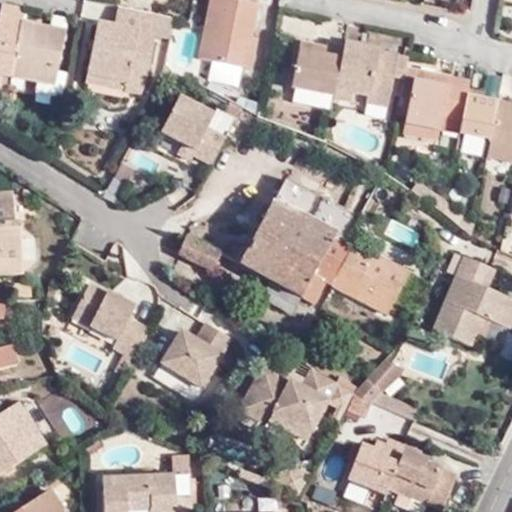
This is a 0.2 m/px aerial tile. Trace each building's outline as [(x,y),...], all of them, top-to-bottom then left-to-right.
[(244,35),(249,4),(230,0),(206,0),(196,59),(245,69),(248,49),(241,47),(244,35)] [(93,1),(92,15),(112,17),(114,3),(93,1)] [(10,76),(14,53),(21,23),(23,8),(0,3),(0,87),(7,89),(10,76)] [(151,13),(117,7),(113,27),(147,34),(151,13)] [(66,31),(21,23),(14,53),(10,76),(17,78),(37,82),(40,67),(58,70),(66,31)] [(156,35),(147,34),(113,27),(97,25),(88,76),(126,83),(124,91),(133,93),(140,92),(146,88),(156,35)] [(323,37),(298,32),(296,41),(321,46),(323,37)] [(296,41),(289,78),(332,87),(340,46),(341,40),(342,37),(324,33),(323,37),(321,46),(296,41)] [(248,49),(251,37),(244,35),(241,47),(248,49)] [(371,51),(372,45),(341,40),(340,46),(371,51)] [(340,46),(332,87),(329,99),(348,101),(349,93),(363,96),(386,100),(390,78),(394,55),(371,51),(340,46)] [(402,68),(404,57),(394,55),(390,78),(400,79),(402,68)] [(58,70),(40,67),(37,82),(55,85),(58,70)] [(402,68),(400,79),(398,90),(407,92),(410,78),(411,69),(402,68)] [(444,76),(411,69),(410,78),(443,84),(444,76)] [(7,89),(3,104),(11,106),(17,78),(10,76),(7,89)] [(88,76),(87,84),(124,91),(126,83),(88,76)] [(434,126),(436,117),(457,120),(462,95),(465,80),(444,76),(443,84),(410,78),(407,92),(402,120),(434,126)] [(201,125),(224,134),(233,113),(173,89),(157,130),(193,145),(201,125)] [(457,120),(455,132),(485,138),(492,101),(462,95),(457,120)] [(385,109),(386,100),(363,96),(362,105),(385,109)] [(485,138),(482,157),(511,163),(511,105),(492,101),(485,138)] [(400,131),(432,137),(434,126),(402,120),(400,131)] [(207,161),(222,138),(206,128),(191,150),(207,161)] [(191,158),(193,153),(180,146),(174,156),(188,163),(191,158)] [(313,307),(325,284),(331,287),(341,269),(334,265),(345,244),(358,219),(285,182),(273,205),(239,266),(313,307)] [(0,276),(21,275),(18,223),(13,224),(12,205),(0,206),(0,276)] [(208,271),(218,254),(210,249),(182,237),(174,254),(208,271)] [(334,265),(341,269),(331,287),(386,315),(407,275),(345,244),(334,265)] [(511,303),(481,291),(489,271),(459,258),(443,295),(427,332),(465,348),(477,320),(504,332),(511,313),(511,303)] [(124,323),(130,311),(84,287),(65,324),(110,347),(106,354),(125,365),(142,332),(124,323)] [(0,370),(16,367),(11,347),(0,349),(0,320),(4,321),(0,303),(0,370)] [(193,342),(178,333),(158,366),(197,391),(229,341),(203,324),(193,342)] [(188,405),(197,391),(158,366),(149,379),(188,405)] [(310,437),(336,387),(310,370),(299,391),(289,386),(272,416),(310,437)] [(364,383),(356,393),(353,397),(370,405),(411,422),(415,413),(377,396),(379,394),(364,383)] [(364,419),(370,405),(353,397),(345,412),(364,419)] [(0,475),(45,447),(17,404),(0,415),(0,475)] [(102,445),(97,438),(83,447),(88,454),(102,445)] [(417,456),(389,445),(387,449),(384,455),(374,451),(362,445),(347,483),(387,498),(390,492),(442,511),(455,479),(426,468),(414,463),(417,456)] [(387,449),(376,445),(374,451),(384,455),(387,449)] [(417,456),(414,463),(426,468),(429,461),(417,456)] [(189,511),(188,476),(101,481),(102,511),(189,511)] [(55,511),(46,497),(22,511),(55,511)]
